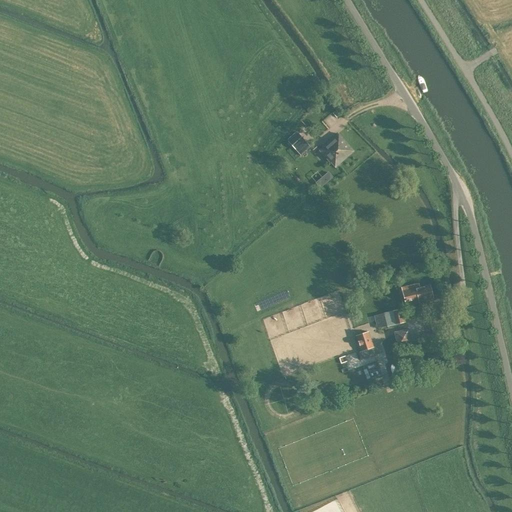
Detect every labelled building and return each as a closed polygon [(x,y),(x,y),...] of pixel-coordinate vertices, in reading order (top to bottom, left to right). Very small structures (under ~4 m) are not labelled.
[(295,147),(304,139),(305,138),(297,129),(288,138),(295,147)] [(354,148),(338,131),(319,148),(330,160),(331,160),(335,165),(354,148)] [(353,179),(346,183),(351,193),(358,189),(353,179)] [(405,301),(418,297),(418,299),(432,295),(429,282),(420,285),(419,280),(401,285),(405,301)] [(402,306),(391,308),(379,311),(382,325),(406,319),(402,306)] [(398,337),(409,336),(408,326),(397,327),(398,337)] [(368,330),(355,334),(360,349),(373,345),(368,330)] [(375,352),(373,345),(360,349),(358,350),(360,357),(375,352)] [(344,511),(336,497),(305,511),(344,511)]
